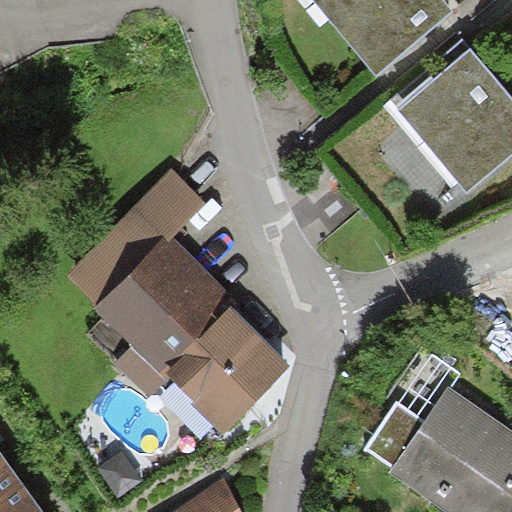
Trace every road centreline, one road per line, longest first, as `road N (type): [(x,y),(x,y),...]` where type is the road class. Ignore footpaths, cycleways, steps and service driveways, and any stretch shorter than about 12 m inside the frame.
road 1 (residential): [(312,320),(248,169),(211,0)]
road 2 (residential): [(511,231),(382,296),(312,320)]
road 3 (residential): [(312,320),(312,375),(288,511)]
